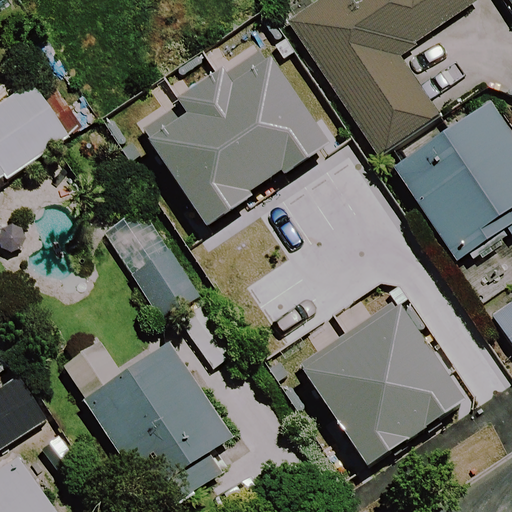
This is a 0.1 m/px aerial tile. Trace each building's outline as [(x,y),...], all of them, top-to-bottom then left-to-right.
[(484,4),(481,0),(332,0),(294,25),(383,163),(442,125),(399,60),(484,4)] [(0,187),(67,143),(33,91),(0,112),(0,187)] [(511,241),(511,136),(497,113),(398,177),(483,307),(511,288),(511,246),(510,243),(511,241)] [(152,210),(109,234),(157,321),(200,297),(152,210)] [(365,255),(353,237),(298,272),(306,285),(277,303),(341,400),(380,373),(369,356),(417,325),(392,287),(405,278),(383,244),(365,255)] [(224,330),(198,348),(218,379),(245,361),(224,330)] [(238,443),(178,348),(86,406),(152,511),(173,511),(206,491),(193,471),(238,443)] [(0,381),(3,379),(14,372),(0,349),(0,381)] [(0,445),(32,425),(3,379),(0,381),(0,445)] [(50,511),(17,462),(0,473),(0,511),(50,511)]
